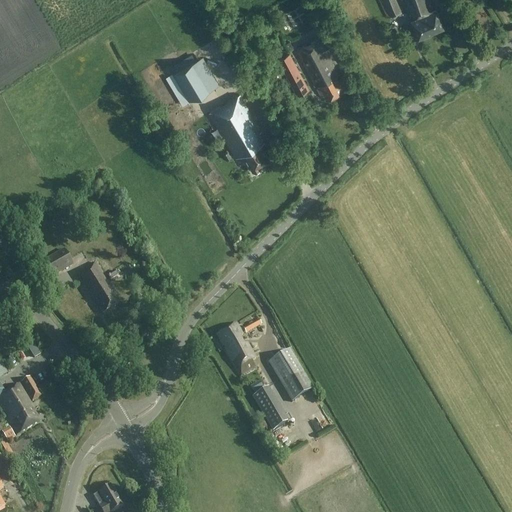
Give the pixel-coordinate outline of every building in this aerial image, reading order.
[(378,0),(387,18),(401,12),(395,0),(378,0)] [(418,39),(443,28),(435,8),(433,9),(428,0),(401,0),(409,18),(418,39)] [(338,75),(322,45),(319,38),(296,50),(316,87),(321,96),(323,95),(326,100),(343,91),(335,77),(338,75)] [(220,41),(213,45),(216,52),(224,48),(220,41)] [(296,97),(308,90),(289,54),(276,61),(296,97)] [(197,59),(191,62),(171,74),(188,102),(213,87),(197,59)] [(259,167),(270,161),(260,144),(263,142),(258,133),(261,131),(239,95),(209,113),(231,149),(227,151),(231,158),(235,156),(236,158),(241,155),(245,162),(246,161),(252,171),(253,171),(255,172),(259,169),(259,167)] [(53,278),(73,266),(63,249),(43,261),(53,278)] [(103,314),(118,305),(111,293),(112,292),(94,263),(77,274),(83,283),(82,284),(90,298),(92,297),(95,301),(93,302),(97,309),(99,308),(103,314)] [(114,270),(107,275),(110,280),(117,276),(114,270)] [(245,334),(261,325),(258,320),(242,328),(245,334)] [(251,361),(255,359),(246,343),(243,344),(239,337),(242,336),(236,324),(217,335),(241,377),(255,368),(251,361)] [(292,403),(312,391),(289,351),(269,363),(292,403)] [(32,401),(41,396),(29,378),(21,383),(32,401)] [(20,434),(39,422),(28,404),(30,403),(18,385),(5,394),(0,386),(0,404),(12,423),(13,422),(20,434)] [(289,423),(268,388),(253,397),(273,432),(289,423)] [(7,442),(14,438),(10,431),(3,435),(7,442)] [(111,488),(109,488),(99,494),(94,497),(100,507),(99,507),(102,511),(112,511),(122,507),(115,493),(116,493),(113,489),(112,489),(111,488)]
